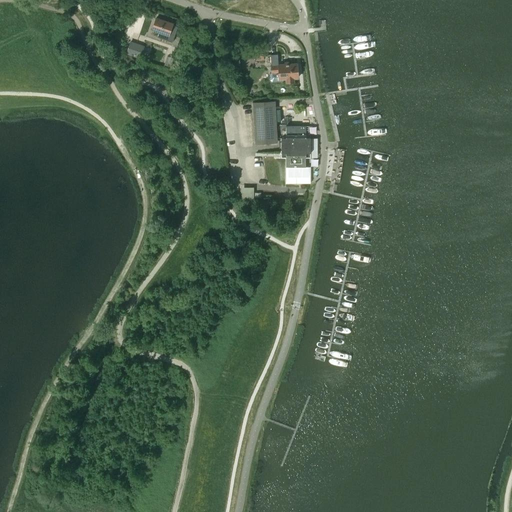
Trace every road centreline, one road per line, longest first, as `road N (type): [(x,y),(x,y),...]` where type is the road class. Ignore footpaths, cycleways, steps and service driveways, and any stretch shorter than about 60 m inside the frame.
road 1 (unknown): [(173,511),(194,417),(192,377),(178,362),(116,336),(181,235),(191,193),(90,55),(71,16),(8,0)]
road 2 (unclassified): [(302,30),(176,0)]
